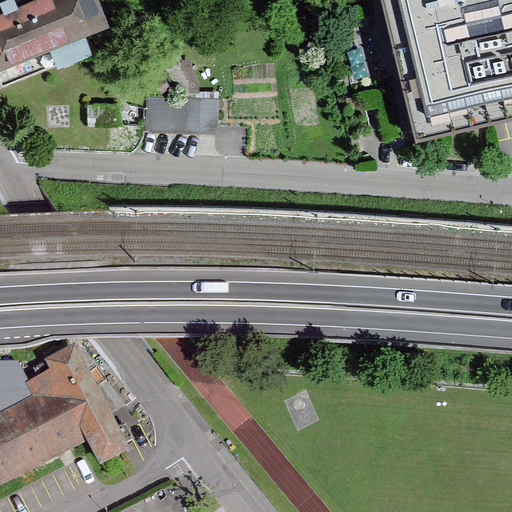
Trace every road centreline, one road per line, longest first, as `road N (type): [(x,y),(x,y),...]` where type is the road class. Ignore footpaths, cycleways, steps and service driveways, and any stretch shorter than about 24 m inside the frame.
road 1 (residential): [(0,167),(511,192)]
road 2 (motorway): [(0,320),(239,314),(511,331)]
road 3 (motorway): [(511,308),(238,291),(0,296)]
road 4 (residential): [(0,167),(187,443)]
road 5 (residential): [(79,511),(151,477),(187,443)]
